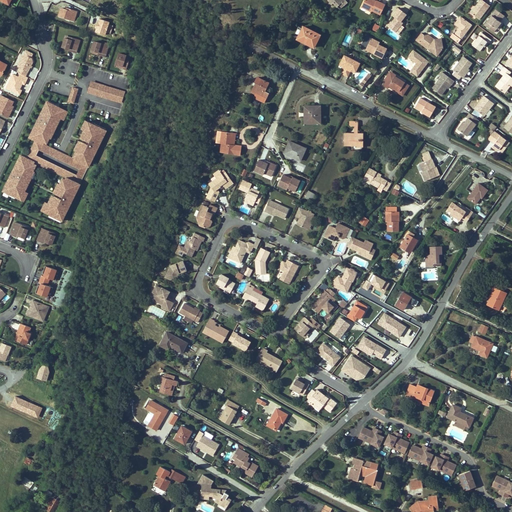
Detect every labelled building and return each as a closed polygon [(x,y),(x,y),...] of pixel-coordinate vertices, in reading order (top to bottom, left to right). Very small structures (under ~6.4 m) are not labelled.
[(367,7),(366,9),(372,12),(373,11),(381,14),(386,4),(377,1),(376,2),(374,1),(374,0),(368,0),(368,1),(365,0),(363,5),(367,7)] [(475,7),(471,12),(479,19),(490,5),(483,0),(480,0),(476,5),(477,6),(476,8),(475,7)] [(59,16),(74,21),(77,11),(68,8),(68,10),(66,10),(61,8),(59,16)] [(407,15),(398,8),(391,17),(394,19),(388,26),(397,33),(404,24),(402,22),(407,15)] [(497,9),(485,25),(494,32),(498,28),(499,26),(501,27),(503,24),(500,21),(505,16),(497,9)] [(472,25),(461,16),(456,23),(461,27),(455,33),(462,38),(472,25)] [(375,24),(372,29),(377,32),(380,27),(375,24)] [(309,44),(308,45),(314,47),(320,35),(303,26),(302,29),(298,36),(297,39),(302,41),(302,40),(309,44)] [(416,40),(428,49),(430,47),(433,50),(432,52),(435,54),(440,52),(443,48),(443,44),(437,39),(436,40),(429,34),(425,35),(422,33),(416,40)] [(473,45),(481,51),(484,46),(488,42),(489,43),(490,43),(492,40),(483,33),(473,45)] [(76,41),(65,37),(62,46),(73,49),(72,51),(76,53),(80,40),(76,39),(76,41)] [(383,57),(387,47),(378,44),(379,41),(374,39),(373,41),(370,40),(366,49),(369,51),(371,49),(373,50),(373,52),(374,52),(374,53),(383,57)] [(105,44),(94,41),(92,49),(102,53),(101,55),(105,56),(110,43),(106,42),(105,44)] [(414,50),(409,57),(417,63),(411,71),(418,75),(428,61),(414,50)] [(126,55),(119,52),(116,64),(123,66),(122,68),(126,69),(128,62),(124,61),(126,55)] [(341,65),(345,66),(344,68),(342,74),(346,76),(349,77),(352,72),(353,70),(357,72),(361,63),(345,56),(341,65)] [(464,56),(453,70),(463,77),(466,74),(465,73),(468,68),(473,62),(464,56)] [(504,76),(502,78),(503,79),(497,87),(504,92),(510,84),(511,86),(511,85),(511,76),(510,75),(511,72),(505,67),(501,73),(504,76)] [(438,82),(433,88),(442,95),(447,88),(450,83),(452,85),(455,81),(443,72),(440,76),(441,77),(438,82)] [(28,77),(20,73),(18,77),(12,74),(5,88),(15,93),(19,86),(20,87),(22,83),(24,84),(28,77)] [(383,85),(388,88),(389,87),(390,85),(400,91),(398,93),(403,96),(409,86),(395,77),(391,74),(389,77),(387,76),(384,81),(386,82),(383,85)] [(254,86),(252,91),(266,97),(268,93),(265,91),(269,83),(257,77),(255,82),(256,83),(257,84),(256,87),(254,86)] [(91,81),(87,94),(121,104),(125,91),(91,81)] [(400,91),(390,85),(389,87),(398,93),(400,91)] [(78,103),(82,89),(77,87),(72,102),(78,103)] [(13,101),(1,95),(0,96),(0,113),(8,117),(12,110),(10,109),(11,105),(13,101)] [(475,109),(485,117),(495,103),(485,96),(480,102),(481,103),(478,107),(477,106),(475,109)] [(423,110),(423,112),(422,113),(430,117),(436,106),(421,98),(416,106),(423,110)] [(65,121),(68,114),(61,110),(60,111),(47,105),(44,112),(43,111),(39,119),(42,120),(40,123),(38,122),(34,130),(35,130),(31,137),(37,140),(36,143),(37,143),(43,146),(47,138),(49,139),(54,130),(49,128),(51,124),(56,127),(60,119),(65,121)] [(321,106),(305,106),(305,123),(321,123),(321,106)] [(464,126),(462,125),(459,130),(468,136),(479,121),(470,114),(467,118),(469,119),(466,123),(464,126)] [(91,124),(83,120),(80,128),(85,130),(81,138),(86,141),(85,144),(80,142),(76,151),(78,151),(74,160),(80,163),(82,164),(83,161),(89,163),(92,157),(93,157),(96,149),(94,148),(95,145),(98,146),(101,138),(104,131),(91,125),(91,124)] [(242,146),(234,145),(232,144),(234,133),(222,132),(220,143),(221,143),(224,143),(223,152),(235,154),(241,155),(242,146)] [(494,144),(492,147),(496,150),(497,148),(499,150),(503,153),(510,144),(494,132),(488,139),(494,144)] [(345,134),(345,145),(357,145),(357,146),(363,146),(363,134),(358,134),(354,134),(345,134)] [(290,141),(288,146),(289,146),(286,154),(301,160),(306,148),(290,141)] [(38,158),(41,151),(37,143),(29,160),(35,163),(66,177),(72,180),(69,172),(38,158)] [(43,146),(37,143),(41,151),(72,165),(80,163),(74,160),(43,146)] [(17,199),(25,202),(28,195),(23,193),(27,185),(22,182),(24,179),(28,181),(33,172),(31,171),(35,163),(29,160),(28,159),(26,162),(20,159),(17,166),(16,166),(12,174),(15,175),(14,178),(11,177),(7,184),(7,185),(4,192),(17,198),(17,199)] [(264,172),(272,176),(277,165),(269,162),(268,163),(266,162),(259,159),(254,170),(263,174),(264,172)] [(436,178),(433,170),(435,169),(432,160),(420,164),(424,173),(422,174),(425,182),(436,178)] [(72,165),(69,172),(72,180),(80,163),(72,165)] [(371,183),(379,188),(379,187),(380,185),(384,188),(388,181),(381,177),(376,174),(377,173),(377,172),(370,168),(365,177),(372,181),(371,183)] [(222,174),(220,172),(215,175),(215,176),(217,178),(213,180),(215,184),(211,186),(211,187),(207,196),(206,198),(215,202),(216,200),(218,194),(218,193),(219,192),(218,191),(218,190),(217,189),(221,187),(220,186),(222,184),(223,186),(224,186),(226,188),(232,184),(233,183),(225,172),(222,174)] [(283,174),(278,185),(287,189),(288,188),(296,191),(301,180),(293,177),(292,178),(290,177),(283,174)] [(72,180),(66,177),(62,185),(60,185),(56,194),(61,196),(60,199),(54,197),(51,205),(46,203),(42,210),(50,213),(64,219),(67,212),(71,204),(68,203),(70,200),(72,201),(76,193),(75,193),(79,186),(73,183),(74,180),(72,180)] [(249,193),(247,196),(246,196),(244,200),(250,202),(254,202),(254,201),(258,203),(262,195),(258,194),(259,192),(250,187),(251,184),(243,180),(239,188),(247,192),(249,193)] [(488,190),(479,183),(468,198),(476,204),(481,197),(482,198),(488,190)] [(315,194),(310,191),(309,191),(306,197),(312,201),(315,194)] [(275,214),(285,218),(289,209),(269,199),(264,211),(268,212),(269,211),(275,214)] [(472,215),(453,203),(449,208),(453,210),(451,213),(450,215),(454,218),(455,217),(457,218),(461,221),(463,218),(468,222),(472,215)] [(199,210),(202,211),(199,218),(202,226),(205,228),(210,226),(212,222),(211,220),(210,219),(212,213),(207,211),(209,207),(202,205),(199,210)] [(299,207),(296,215),(300,217),(298,221),(299,221),(298,224),(307,228),(309,225),(311,224),(310,222),(314,214),(311,213),(310,210),(308,211),(299,207)] [(398,212),(386,211),(387,222),(388,222),(388,231),(399,231),(399,222),(398,222),(398,212)] [(5,215),(0,212),(0,222),(2,223),(1,225),(5,227),(10,214),(6,213),(5,215)] [(370,220),(364,216),(360,222),(365,226),(370,220)] [(19,223),(15,222),(10,234),(15,236),(15,234),(25,238),(29,229),(19,225),(19,223)] [(337,228),(328,225),(328,224),(323,235),(332,239),(334,234),(336,233),(337,235),(342,237),(345,236),(349,228),(339,223),(337,228)] [(47,229),(43,228),(38,240),(42,242),(43,240),(46,241),(53,244),(56,235),(46,231),(47,229)] [(196,249),(196,247),(198,248),(202,241),(203,241),(205,237),(195,233),(191,242),(189,246),(196,249)] [(401,247),(411,252),(415,245),(416,245),(419,240),(414,237),(409,234),(406,239),(404,242),(401,247)] [(351,236),(346,245),(358,251),(358,250),(361,251),(361,252),(367,255),(366,257),(371,259),(375,249),(371,247),(372,245),(359,240),(351,236)] [(373,243),(360,237),(359,240),(372,245),(373,243)] [(246,251),(251,253),(254,245),(247,242),(247,243),(239,240),(236,247),(235,247),(232,252),(231,252),(229,257),(241,263),(246,251)] [(189,246),(186,244),(184,247),(178,244),(174,252),(182,256),(184,253),(191,256),(195,249),(197,250),(196,249),(189,246)] [(427,263),(434,263),(434,267),(440,266),(439,254),(441,254),(442,254),(442,246),(430,247),(431,254),(427,254),(427,263)] [(263,263),(264,261),(265,261),(270,252),(261,248),(255,259),(256,271),(263,271),(263,263)] [(426,267),(434,267),(434,263),(427,263),(427,254),(426,254),(426,267)] [(179,273),(187,270),(183,260),(171,265),(165,276),(172,280),(177,272),(179,272),(179,273)] [(298,266),(287,260),(286,263),(281,261),(278,268),(284,271),(280,279),(289,284),(298,266)] [(256,271),(256,274),(266,273),(265,261),(264,261),(263,263),(263,271),(256,271)] [(54,282),(57,270),(43,267),(36,296),(48,299),(51,287),(48,286),(49,280),(54,282)] [(338,290),(347,293),(350,287),(347,286),(349,281),(352,283),(356,274),(353,272),(353,271),(349,269),(347,270),(346,269),(343,278),(345,279),(344,281),(342,280),(338,278),(335,284),(339,286),(338,290)] [(241,281),(244,275),(238,273),(236,278),(241,281)] [(216,283),(220,285),(224,288),(223,289),(230,293),(235,284),(228,280),(229,278),(221,274),(216,283)] [(388,284),(372,275),(368,282),(366,281),(362,288),(368,291),(372,285),(384,292),(388,284)] [(155,293),(154,296),(155,301),(162,305),(161,307),(169,311),(173,302),(166,299),(170,291),(162,287),(162,288),(156,285),(153,292),(155,293)] [(252,290),(253,289),(248,286),(242,297),(247,300),(248,299),(255,303),(256,303),(256,304),(255,306),(262,310),(268,299),(252,290)] [(492,292),(490,298),(491,299),(488,305),(498,310),(506,293),(493,287),(491,292),(492,292)] [(318,313),(322,308),(328,313),(333,307),(328,302),(332,297),(331,296),(334,293),(330,290),(328,293),(325,291),(312,308),(318,313)] [(411,297),(403,292),(396,305),(404,310),(411,297)] [(369,307),(356,299),(346,317),(355,322),(357,318),(361,321),(369,307)] [(50,307),(33,300),(32,304),(33,305),(32,309),(33,310),(32,312),(30,313),(29,315),(36,317),(38,317),(39,316),(42,317),(43,316),(46,317),(50,307)] [(343,300),(339,305),(344,308),(347,303),(343,300)] [(179,313),(198,322),(203,313),(199,311),(194,309),(184,303),(179,313)] [(406,328),(384,314),(378,325),(399,338),(406,328)] [(302,321),(300,324),(298,323),(294,328),(302,335),(306,331),(309,327),(310,328),(314,325),(317,327),(320,324),(312,317),(309,320),(304,316),(301,320),(302,321)] [(223,342),(227,333),(223,331),(224,328),(219,325),(218,326),(214,325),(213,324),(214,322),(214,321),(210,318),(204,329),(208,330),(206,333),(223,342)] [(350,324),(341,318),(330,333),(339,340),(350,324)] [(18,341),(27,345),(32,333),(29,332),(31,327),(21,323),(18,332),(21,333),(18,341)] [(489,327),(482,324),(479,331),(485,334),(489,327)] [(250,342),(241,337),(237,335),(237,334),(233,331),(228,340),(233,342),(232,343),(245,351),(250,342)] [(160,345),(166,348),(168,344),(171,347),(182,352),(187,343),(172,334),(170,338),(165,335),(160,345)] [(69,349),(72,339),(61,335),(59,342),(63,343),(62,347),(69,349)] [(493,343),(476,336),(473,343),(472,346),(481,350),(479,354),(487,357),(490,350),(492,345),(493,343)] [(387,350),(363,338),(357,349),(374,358),(375,357),(381,360),(387,350)] [(324,342),(317,351),(330,361),(329,363),(333,366),(341,356),(324,342)] [(0,352),(0,359),(2,360),(4,354),(8,356),(12,347),(3,344),(0,350),(1,351),(1,352),(0,352)] [(267,351),(263,348),(257,359),(261,361),(260,362),(276,371),(282,361),(266,353),(267,351)] [(352,355),(342,370),(351,375),(353,372),(356,374),(359,373),(364,377),(370,368),(352,355)] [(37,381),(47,382),(49,367),(39,366),(37,381)] [(163,382),(160,392),(169,395),(172,384),(175,385),(176,385),(177,381),(174,380),(165,377),(163,377),(161,381),(163,382)] [(297,377),(291,387),(303,394),(309,384),(306,382),(305,383),(302,382),(300,380),(300,379),(297,377)] [(417,385),(417,387),(410,385),(406,396),(412,398),(413,396),(423,400),(421,403),(428,405),(433,391),(417,385)] [(329,398),(317,389),(308,401),(312,404),(314,402),(321,408),(323,405),(330,411),(337,403),(329,397),(329,398)] [(228,405),(225,411),(227,412),(223,421),(230,425),(240,406),(229,400),(227,405),(228,405)] [(158,432),(168,409),(149,401),(145,410),(148,412),(143,425),(158,432)] [(466,426),(469,427),(473,418),(462,413),(461,414),(459,413),(459,412),(461,408),(453,404),(447,417),(455,421),(466,426)] [(287,415),(277,409),(268,425),(277,430),(281,421),(283,422),(287,415)] [(168,423),(174,426),(178,417),(172,414),(168,423)] [(466,426),(455,421),(454,424),(464,429),(466,426)] [(185,443),(192,431),(182,426),(175,438),(185,443)] [(358,437),(378,446),(383,436),(379,435),(381,431),(374,427),(372,431),(363,427),(358,437)] [(384,443),(404,452),(409,442),(400,438),(401,435),(394,431),(392,435),(389,433),(384,443)] [(193,446),(213,457),(220,444),(198,433),(194,441),(195,442),(193,446)] [(407,454),(427,464),(432,454),(429,452),(430,449),(423,445),(421,449),(412,444),(407,454)] [(247,470),(245,472),(253,477),(259,466),(252,462),(251,464),(247,461),(249,458),(248,457),(249,454),(239,448),(236,453),(239,455),(236,460),(234,462),(247,470)] [(431,466),(451,475),(455,465),(446,461),(448,457),(440,454),(439,457),(435,456),(431,466)] [(378,464),(357,458),(354,468),(353,469),(355,470),(352,480),(357,481),(359,475),(360,473),(367,475),(365,483),(372,485),(373,485),(374,480),(377,470),(376,469),(378,464)] [(154,485),(165,491),(171,482),(167,479),(165,478),(167,475),(169,476),(173,478),(177,481),(181,474),(172,470),(171,472),(161,467),(157,474),(159,475),(154,485)] [(458,474),(464,490),(474,486),(469,470),(458,474)] [(359,475),(365,476),(363,483),(365,483),(367,475),(360,473),(359,475)] [(198,484),(203,484),(212,485),(214,482),(204,475),(198,484)] [(498,493),(506,496),(508,493),(511,494),(511,492),(511,482),(495,475),(491,485),(500,490),(498,493)] [(410,483),(412,489),(422,487),(421,480),(410,483)] [(221,490),(212,489),(202,488),(201,497),(210,498),(210,497),(213,497),(213,498),(217,499),(222,502),(221,505),(226,509),(232,501),(227,498),(229,495),(225,493),(223,495),(221,493),(221,490)] [(52,500),(49,498),(46,503),(49,505),(47,510),(50,511),(53,511),(61,500),(55,496),(54,498),(53,498),(52,500)] [(426,502),(420,503),(420,502),(419,501),(418,502),(410,508),(412,511),(421,511),(422,511),(425,511),(424,511),(432,511),(433,510),(438,509),(437,504),(434,504),(433,502),(437,501),(436,496),(429,497),(429,500),(425,501),(426,502)]
